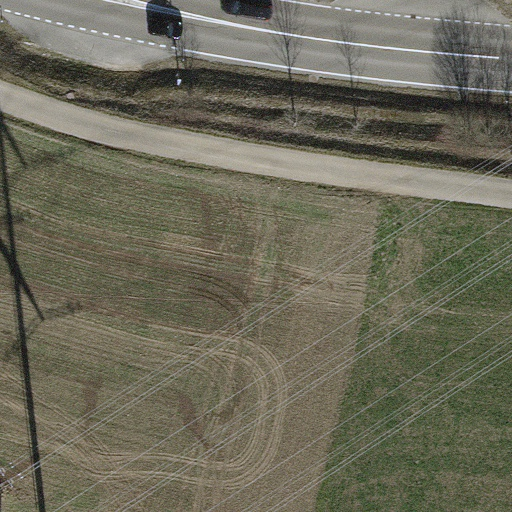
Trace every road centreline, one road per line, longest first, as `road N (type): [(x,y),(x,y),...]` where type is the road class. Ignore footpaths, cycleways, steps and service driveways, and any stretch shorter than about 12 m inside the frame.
road 1 (track): [(511,194),(111,131),(0,95)]
road 2 (secondary): [(511,58),(396,49),(130,0)]
